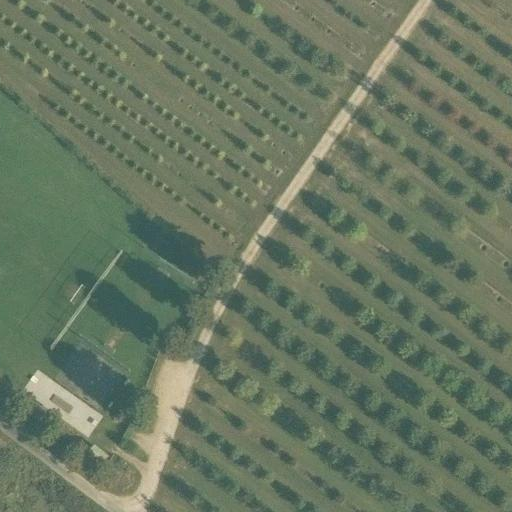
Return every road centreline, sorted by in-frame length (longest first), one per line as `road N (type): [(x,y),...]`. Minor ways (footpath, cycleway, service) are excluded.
road 1 (track): [(425,0),(225,286),(142,511)]
road 2 (unclassified): [(115,511),(0,426)]
